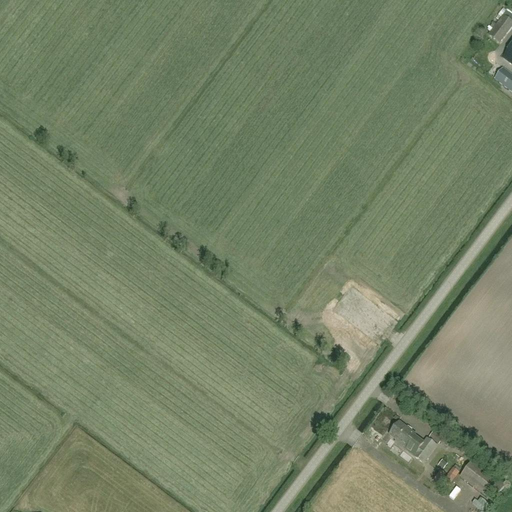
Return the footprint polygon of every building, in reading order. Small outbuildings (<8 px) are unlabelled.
[(499,45),(511,28),(511,23),(511,22),(511,21),(511,16),(506,12),(488,36),(499,45)] [(511,94),(511,75),(502,69),(493,80),(511,94)] [(453,102),(457,96),(451,92),(448,98),(453,102)] [(423,444),(413,437),(415,436),(398,424),(389,437),(396,442),(395,444),(414,457),(414,458),(423,465),(436,447),(426,440),(423,444)] [(492,503),(504,487),(472,463),(460,479),(492,503)] [(446,492),(460,474),(453,469),(446,478),(445,477),(446,475),(440,471),(436,477),(436,476),(432,482),(438,486),(441,482),(442,483),(440,487),(446,492)]
